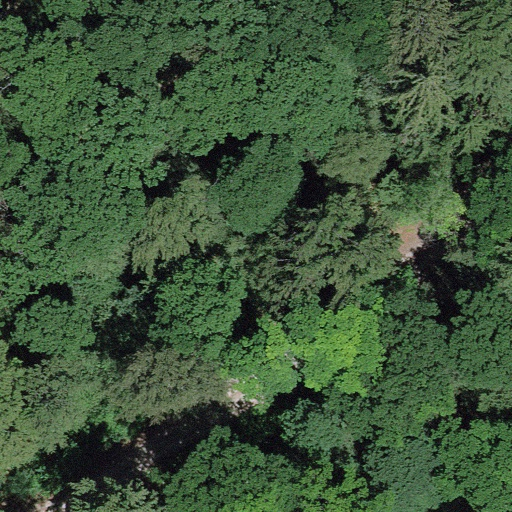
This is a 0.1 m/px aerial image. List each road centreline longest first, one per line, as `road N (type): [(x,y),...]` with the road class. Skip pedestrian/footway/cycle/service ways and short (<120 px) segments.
road 1 (track): [(71,511),(388,287)]
road 2 (track): [(388,287),(511,201)]
